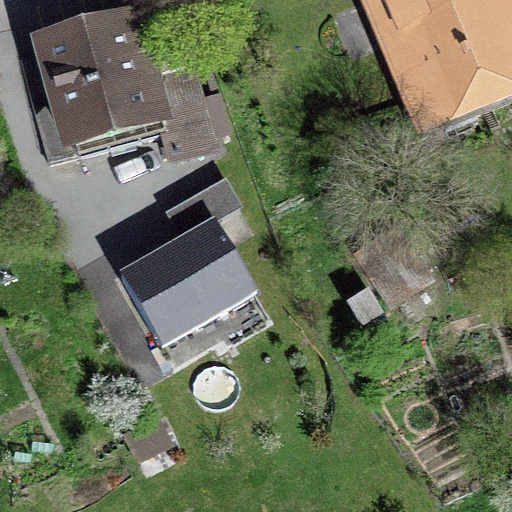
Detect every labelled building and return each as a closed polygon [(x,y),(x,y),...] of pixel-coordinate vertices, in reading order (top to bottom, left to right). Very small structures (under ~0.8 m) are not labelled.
[(387,0),(434,113),(511,80),(511,34),(497,0),(387,0)] [(210,149),(174,14),(31,52),(46,109),(35,112),(50,166),(166,135),(173,159),(210,149)] [(121,280),(162,351),(256,297),(215,226),(121,280)] [(362,258),(393,305),(396,302),(408,319),(433,302),(422,285),(426,283),(395,236),(362,258)] [(155,421),(126,436),(139,460),(168,446),(155,421)]
